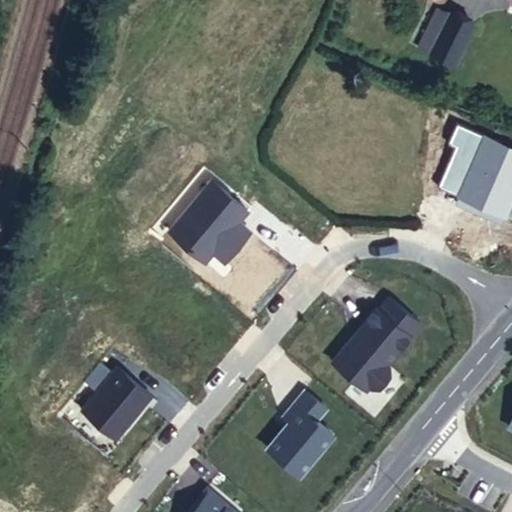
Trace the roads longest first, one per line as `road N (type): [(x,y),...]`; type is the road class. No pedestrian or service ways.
road 1 (residential): [(511,304),(414,250),(342,253),(120,511)]
road 2 (tertiary): [(511,317),(421,431)]
